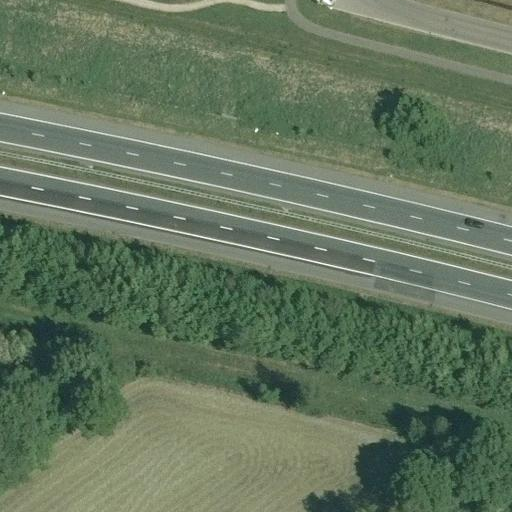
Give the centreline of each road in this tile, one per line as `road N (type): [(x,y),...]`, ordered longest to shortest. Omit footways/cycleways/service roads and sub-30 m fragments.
road 1 (motorway): [(511,236),(0,120)]
road 2 (motorway): [(0,180),(511,295)]
road 3 (unclassified): [(511,80),(313,29),(292,15),(290,0)]
road 4 (unclassified): [(358,0),(511,41)]
